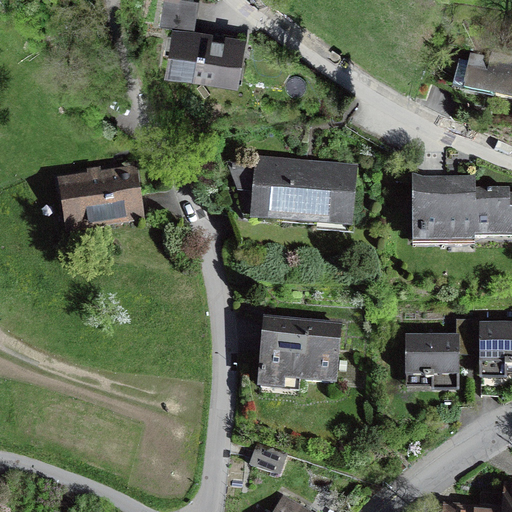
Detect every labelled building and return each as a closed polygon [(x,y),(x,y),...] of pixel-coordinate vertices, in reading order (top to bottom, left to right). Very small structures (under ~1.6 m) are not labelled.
[(163,0),(159,23),(189,28),(193,0),(163,0)] [(173,31),(167,70),(218,78),(220,69),(239,72),(243,42),(173,31)] [(511,59),(492,55),(491,61),(471,56),(470,63),(465,84),(495,91),(494,95),(511,98),(511,59)] [(453,89),(463,91),(465,84),(470,63),(459,60),(453,89)] [(300,238),(302,222),(349,226),(354,170),(330,168),(329,175),(305,173),(306,166),(258,162),(257,169),(230,167),(235,187),(226,186),(237,216),(227,215),(235,236),(243,233),(300,238)] [(140,218),(133,173),(62,184),(69,229),(70,228),(70,226),(90,223),(90,225),(140,218)] [(475,246),(475,234),(511,234),(511,198),(507,199),(507,193),(474,192),(475,177),(412,177),(412,180),(414,180),(414,198),(412,198),(412,246),(475,246)] [(340,328),(265,322),(260,377),(335,383),(340,328)] [(468,336),(470,336),(470,322),(457,322),(457,339),(406,339),(406,376),(424,376),(426,380),(431,380),(431,388),(457,388),(457,348),(468,348),(468,336)] [(480,336),(480,397),(498,398),(498,376),(507,376),(507,368),(511,367),(511,327),(482,327),(482,322),(470,322),(470,336),(480,336)] [(286,455),(258,445),(250,466),(279,475),(286,455)] [(509,511),(511,497),(482,495),(481,511),(456,511),(450,511),(449,511),(509,511)] [(306,511),(283,500),(275,511),(306,511)]
